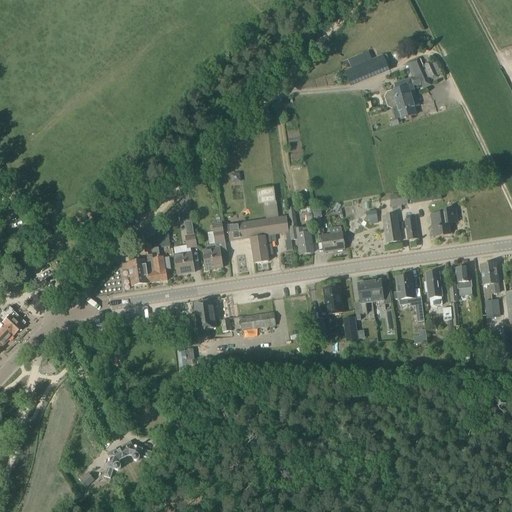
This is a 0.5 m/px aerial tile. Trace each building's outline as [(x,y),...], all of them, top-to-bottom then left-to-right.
[(383,57),(358,67),(364,83),(389,73),(388,69),(383,57)] [(419,59),(412,62),(417,72),(410,74),(412,79),(416,87),(430,82),(419,59)] [(424,67),(431,81),(440,77),(433,63),(424,67)] [(388,94),(385,98),(388,107),(391,109),(392,110),(397,108),(400,118),(401,120),(416,116),(414,109),(407,87),(397,90),(392,92),(388,94)] [(390,197),(391,207),(407,205),(406,194),(390,197)] [(287,209),(291,228),(298,227),(294,207),(287,209)] [(374,209),(364,213),(367,221),(377,218),(374,209)] [(446,212),(446,215),(431,217),(434,237),(449,235),(448,227),(450,227),(451,224),(456,224),(454,211),(446,212)] [(396,216),(382,218),(386,244),(400,242),(396,216)] [(286,218),(257,222),(263,263),(268,262),(267,256),(272,255),(271,243),(276,242),(275,236),(288,234),(286,218)] [(320,219),(314,220),(316,235),(322,234),(320,219)] [(404,221),(407,241),(418,239),(415,219),(404,221)] [(194,236),(192,222),(184,224),(186,237),(185,237),(187,249),(196,248),(194,236)] [(224,243),(222,231),(223,231),(222,222),(212,224),(213,232),(215,244),(224,243)] [(263,263),(257,222),(228,226),(230,242),(251,239),(255,264),(263,263)] [(313,253),(310,234),(309,228),(296,230),(296,228),(289,229),(291,241),(298,240),(300,256),(313,253)] [(322,237),(324,253),(325,253),(333,251),(334,252),(344,250),(342,234),(322,237)] [(160,237),(161,245),(169,244),(168,236),(160,237)] [(131,264),(128,264),(122,265),(123,272),(129,271),(129,272),(131,287),(148,285),(148,284),(167,281),(165,270),(163,258),(160,258),(158,249),(151,250),(151,246),(143,247),(145,258),(152,257),(153,260),(144,261),(144,262),(137,263),(137,261),(131,261),(131,264)] [(219,249),(203,251),(206,271),(222,269),(219,249)] [(191,253),(175,256),(178,276),(194,273),(191,253)] [(495,265),(488,266),(491,285),(490,285),(491,292),(491,295),(499,294),(498,284),(495,265)] [(483,286),(490,285),(491,285),(488,266),(481,267),(483,286)] [(457,284),(458,290),(459,290),(460,296),(472,295),(471,289),(472,289),(471,277),(469,277),(468,269),(455,270),(457,284)] [(427,283),(424,284),(425,293),(428,293),(429,300),(430,307),(442,306),(441,298),(442,298),(441,290),(439,290),(438,283),(440,283),(439,274),(436,274),(436,272),(428,273),(429,275),(428,275),(426,275),(427,283)] [(410,308),(415,307),(412,283),(409,283),(408,278),(396,279),(398,294),(394,294),(395,301),(398,300),(399,302),(409,300),(410,308)] [(381,282),(369,283),(372,303),(379,302),(379,307),(385,306),(381,282)] [(366,304),(372,303),(369,283),(357,285),(360,303),(362,315),(367,315),(366,304)] [(327,316),(343,314),(339,288),(323,290),(327,316)] [(217,329),(213,302),(193,305),(197,332),(217,329)] [(12,337),(25,324),(8,309),(0,317),(0,349),(12,337)] [(442,310),(444,322),(452,321),(451,309),(442,310)] [(417,323),(424,322),(423,310),(416,310),(417,323)] [(273,314),(241,319),(243,332),(275,327),(273,314)] [(326,320),(328,335),(332,335),(332,345),(344,344),(344,332),(341,332),(340,319),(326,320)] [(354,320),(345,321),(347,341),(356,340),(354,320)] [(229,321),(221,322),(223,333),(231,332),(229,321)] [(318,339),(326,338),(324,328),(316,329),(318,339)] [(507,330),(499,331),(501,343),(501,348),(502,354),(510,353),(507,330)] [(456,345),(467,344),(466,334),(455,336),(456,345)] [(108,352),(101,356),(103,361),(111,357),(108,352)] [(140,459),(141,457),(149,460),(151,453),(132,447),(130,443),(119,449),(108,454),(110,458),(104,477),(110,479),(113,470),(115,471),(116,470),(118,470),(119,469),(120,468),(120,467),(120,465),(120,464),(119,462),(118,461),(117,460),(118,458),(122,456),(125,454),(127,453),(130,454),(130,457),(131,458),(132,460),(134,461),(137,461),(138,460),(140,459)] [(158,451),(156,457),(160,458),(166,460),(168,454),(166,453),(158,451)] [(94,481),(89,475),(81,481),(86,488),(94,481)]
